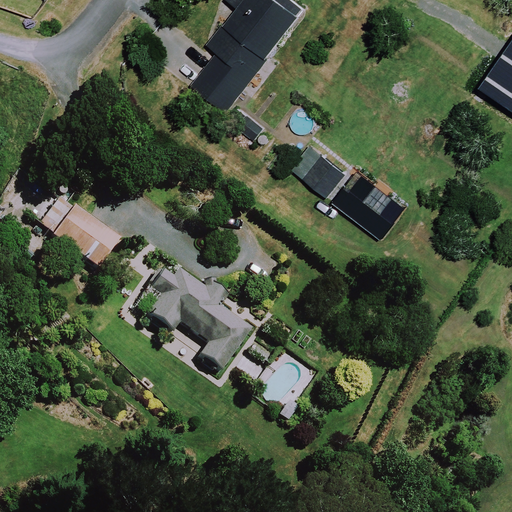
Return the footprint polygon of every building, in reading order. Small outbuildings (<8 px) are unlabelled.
[(303,12),(287,0),(227,0),(228,0),(239,9),(225,28),(210,47),(217,52),(219,53),(194,86),(227,112),(252,79),(267,60),(303,12)] [(346,175),(311,147),(293,170),(328,198),(346,175)] [(118,242),(59,201),(39,230),(97,271),(118,242)] [(171,281),(158,272),(146,289),(159,298),(145,316),(171,335),(178,324),(207,346),(198,358),(220,375),(252,331),(216,305),(220,300),(179,270),(171,281)] [(289,333),(271,321),(262,334),(280,346),(289,333)]
